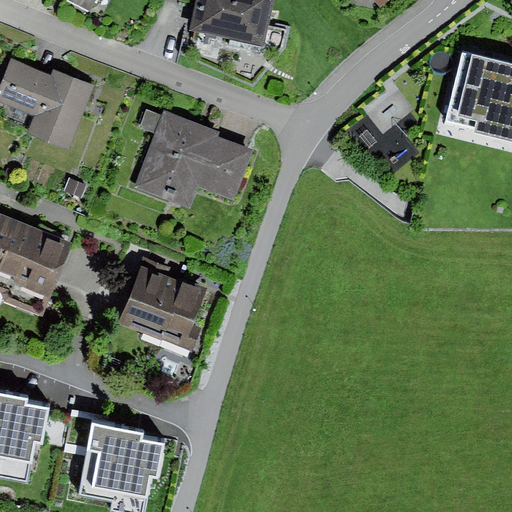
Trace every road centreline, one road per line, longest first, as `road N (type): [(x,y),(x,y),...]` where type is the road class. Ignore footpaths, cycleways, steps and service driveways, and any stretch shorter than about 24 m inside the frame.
road 1 (tertiary): [(307,127),(202,427),(183,511)]
road 2 (residential): [(307,127),(0,6)]
road 3 (tertiary): [(445,0),(307,127)]
